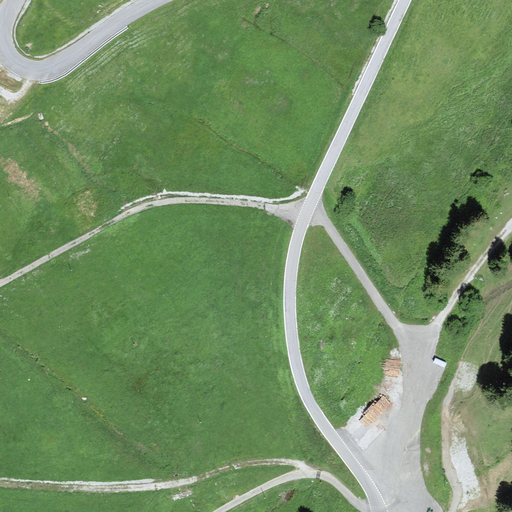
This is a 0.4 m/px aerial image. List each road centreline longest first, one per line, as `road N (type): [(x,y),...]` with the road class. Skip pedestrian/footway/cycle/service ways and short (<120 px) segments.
road 1 (unclassified): [(379,511),(303,391),(291,280),(306,212),(406,0)]
road 2 (track): [(306,212),(327,223),(416,350),(511,225)]
road 3 (track): [(0,283),(154,203),(233,201),(305,217)]
road 4 (unclassified): [(21,0),(4,26),(6,51),(25,69),(53,67),(130,13),(164,0)]
road 5 (track): [(219,511),(304,474),(328,477),(379,511)]
road 6 (unknown): [(416,350),(418,369),(379,511)]
